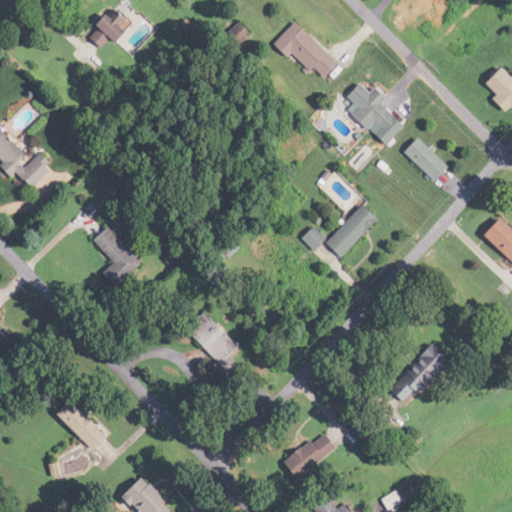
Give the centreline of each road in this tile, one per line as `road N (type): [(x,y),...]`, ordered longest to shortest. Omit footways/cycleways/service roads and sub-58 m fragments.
road 1 (residential): [(215,464),(511,143)]
road 2 (residential): [(252,511),(0,242)]
road 3 (residential): [(511,162),(352,0)]
